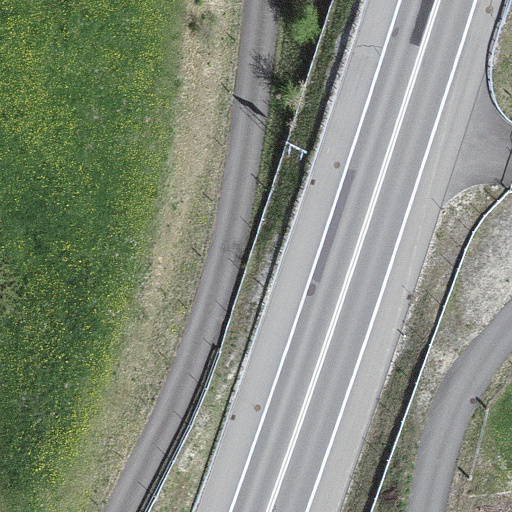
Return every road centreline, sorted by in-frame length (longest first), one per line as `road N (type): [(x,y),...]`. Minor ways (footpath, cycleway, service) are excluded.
road 1 (trunk): [(267,511),(436,0)]
road 2 (unclassified): [(511,322),(451,409),(427,511)]
